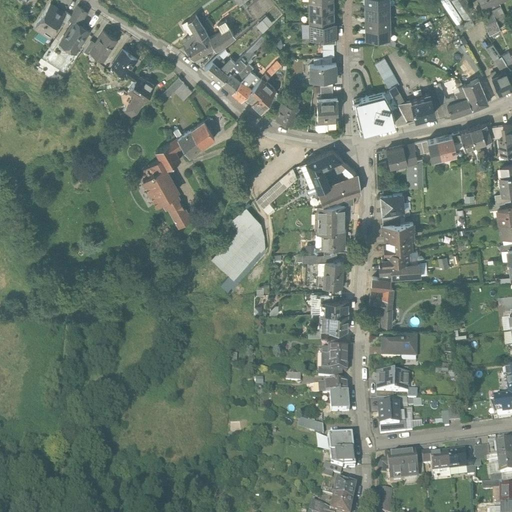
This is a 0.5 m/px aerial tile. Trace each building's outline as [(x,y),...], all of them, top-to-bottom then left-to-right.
[(64,9),(50,0),(48,0),(34,21),(49,31),(58,18),(64,10),(64,9)] [(332,0),(308,1),(308,12),(332,11),(332,0)] [(476,16),(465,0),(439,0),(461,32),(480,23),(476,16)] [(478,0),(482,9),(504,0),(478,0)] [(70,11),(68,14),(73,18),(73,17),(78,20),(86,9),(76,2),(70,11)] [(388,6),(364,7),(365,17),(389,17),(388,6)] [(495,8),(494,6),(482,11),(484,16),(482,16),(485,26),(489,33),(491,32),(497,29),(509,23),(500,6),(495,8)] [(64,10),(58,18),(62,22),(68,14),(70,11),(65,8),(64,9),(64,10)] [(332,11),(308,12),(309,23),(332,22),(333,22),(332,11)] [(195,13),(186,18),(181,21),(184,26),(186,25),(190,32),(182,38),(185,43),(197,36),(197,37),(206,31),(203,25),(203,26),(199,19),(195,13)] [(264,14),(254,24),(261,32),(272,23),(264,14)] [(73,18),(70,22),(69,22),(68,23),(68,25),(59,37),(74,47),(79,39),(81,38),(83,35),(83,34),(88,27),(78,20),(73,17),(73,18)] [(389,17),(365,17),(365,28),(389,28),(389,17)] [(216,23),(220,29),(208,36),(213,46),(214,48),(229,39),(235,34),(224,18),(216,23)] [(332,22),(309,23),(309,38),(324,38),(335,37),(335,22),(333,22),(332,22)] [(94,40),(88,47),(89,48),(101,56),(115,36),(102,27),(94,40)] [(389,28),(365,28),(365,40),(376,39),(388,39),(389,39),(389,28)] [(206,31),(197,37),(205,50),(213,46),(208,36),(206,31)] [(234,61),(231,64),(225,70),(228,72),(221,81),(231,90),(246,72),(247,72),(250,69),(252,67),(248,63),(251,60),(249,58),(254,53),(252,51),(258,45),(258,44),(264,38),(262,35),(234,61)] [(89,36),(82,46),(87,50),(89,48),(88,47),(94,40),(89,36)] [(197,37),(197,36),(185,43),(183,45),(196,60),(202,55),(201,52),(205,50),(197,37)] [(511,73),(510,69),(505,63),(499,55),(492,43),(485,47),(494,61),(502,72),(496,75),(490,77),(498,93),(511,86),(511,73)] [(324,44),(322,44),(322,57),(334,57),(333,44),(324,44)] [(136,56),(121,46),(111,61),(113,62),(125,71),(126,71),(130,74),(133,69),(129,66),(136,56)] [(511,59),(508,51),(499,55),(505,63),(511,60),(511,59)] [(225,61),(217,53),(203,66),(221,81),(228,72),(225,70),(231,64),(234,61),(229,56),(225,61)] [(277,58),(261,75),(264,78),(274,69),(281,63),(277,58)] [(398,84),(384,59),(375,64),(389,90),(396,103),(403,102),(395,86),(398,84)] [(125,71),(113,62),(108,69),(122,78),(130,74),(126,71),(125,71)] [(313,64),(309,64),(309,73),(315,73),(316,79),(320,79),(332,79),(336,79),(336,63),(331,63),(313,64)] [(482,74),(476,63),(470,66),(477,76),(482,74)] [(153,82),(138,72),(137,72),(133,69),(130,74),(134,77),(127,87),(133,92),(142,97),(142,98),(153,82)] [(246,72),(231,90),(241,98),(244,94),(251,101),(258,93),(251,86),(259,77),(250,69),(247,72),(246,72)] [(177,75),(160,91),(165,96),(174,88),(182,80),(177,75)] [(264,78),(261,75),(259,77),(251,86),(258,93),(251,101),(261,110),(261,109),(271,93),(275,88),(264,78)] [(468,82),(462,85),(465,93),(467,98),(483,92),(478,79),(474,80),(468,82)] [(182,80),(174,88),(182,98),(191,89),(182,80)] [(332,85),(320,85),(320,97),(332,97),(332,85)] [(462,85),(456,87),(460,95),(465,93),(462,85)] [(441,86),(435,89),(440,104),(447,102),(441,86)] [(127,87),(120,87),(112,97),(124,105),(133,92),(127,87)] [(396,103),(389,90),(383,93),(390,106),(396,103)] [(133,92),(124,105),(130,110),(130,109),(134,108),(142,97),(133,92)] [(403,102),(396,103),(406,121),(434,114),(429,92),(424,93),(425,96),(403,102)] [(467,98),(466,98),(471,110),(487,103),(483,92),(467,98)] [(271,93),(261,109),(266,112),(276,97),(271,93)] [(383,93),(359,100),(360,106),(354,108),(359,127),(363,126),(366,128),(367,131),(395,124),(390,106),(383,93)] [(320,97),(317,97),(317,106),(316,106),(317,114),(315,114),(315,128),(317,130),(327,130),(327,127),(337,127),(336,97),(332,97),(320,97)] [(462,99),(460,100),(462,105),(458,107),(461,113),(471,110),(466,98),(462,99)] [(298,106),(282,99),(276,116),(292,122),(298,106)] [(451,103),(447,105),(451,117),(461,113),(458,107),(462,105),(460,100),(454,102),(451,103)] [(116,109),(111,111),(111,112),(115,118),(120,115),(116,109)] [(210,114),(203,117),(206,122),(213,119),(210,114)] [(206,122),(203,117),(190,126),(200,143),(213,134),(206,122)] [(217,123),(212,126),(216,133),(223,127),(222,125),(220,127),(217,123)] [(176,124),(172,126),(173,128),(177,134),(177,133),(181,131),(176,124)] [(485,124),(469,129),(474,145),(478,144),(490,140),(488,134),(485,124)] [(511,126),(511,124),(502,126),(504,137),(499,138),(502,154),(511,152),(511,126)] [(200,143),(190,126),(181,131),(177,133),(188,150),(200,143)] [(502,126),(491,127),(492,133),(493,139),(499,138),(504,137),(502,126)] [(173,128),(166,133),(169,138),(177,134),(173,128)] [(469,129),(458,133),(461,140),(464,149),(474,145),(469,129)] [(188,150),(177,133),(177,134),(169,138),(173,146),(177,144),(182,154),(188,150)] [(458,133),(451,135),(453,142),(461,140),(458,133)] [(453,142),(451,135),(436,139),(440,158),(456,154),(453,142)] [(173,146),(169,138),(155,146),(159,153),(166,163),(179,155),(173,146)] [(436,139),(427,141),(429,152),(431,160),(440,158),(436,139)] [(427,141),(421,142),(424,153),(429,152),(427,141)] [(421,142),(415,143),(418,155),(424,153),(421,142)] [(414,144),(402,147),(407,165),(416,162),(416,161),(415,152),(414,144)] [(478,146),(478,144),(474,145),(476,154),(477,159),(484,157),(483,151),(481,145),(478,146)] [(402,147),(386,150),(388,160),(396,158),(398,167),(406,165),(407,165),(402,147)] [(351,178),(329,184),(322,167),(341,159),(331,150),(300,163),(309,186),(315,184),(323,205),(340,199),(344,198),(353,196),(360,194),(359,184),(358,178),(354,171),(347,165),(345,167),(347,170),(351,178)] [(166,163),(159,153),(144,162),(148,170),(142,174),(155,198),(164,194),(175,188),(163,167),(166,163)] [(396,158),(388,160),(390,168),(398,167),(396,158)] [(407,165),(406,165),(408,188),(422,186),(422,160),(416,162),(407,165)] [(511,164),(500,166),(502,177),(499,177),(501,194),(509,193),(511,193),(511,164)] [(293,166),(256,195),(267,211),(274,208),(270,199),(298,176),(293,166)] [(309,186),(307,187),(313,205),(317,205),(323,205),(315,184),(309,186)] [(189,214),(175,188),(164,194),(178,220),(189,214)] [(509,193),(501,194),(493,195),(494,204),(504,202),(510,202),(509,193)] [(396,194),(390,195),(391,210),(398,210),(396,194)] [(390,195),(380,196),(382,215),(392,214),(391,210),(390,195)] [(344,198),(340,199),(341,205),(343,205),(353,205),(353,196),(344,198)] [(494,204),(489,205),(489,211),(497,210),(505,209),(504,202),(494,204)] [(251,211),(244,205),(232,216),(228,218),(236,226),(210,254),(228,272),(263,235),(259,220),(251,211)] [(323,205),(317,205),(317,232),(322,232),(343,233),(343,205),(341,205),(323,205)] [(511,207),(505,209),(497,210),(499,224),(500,224),(511,222),(511,207)] [(461,210),(453,211),(453,219),(462,218),(461,210)] [(382,215),(384,230),(403,229),(402,213),(392,214),(382,215)] [(511,222),(500,224),(502,238),(511,236),(511,222)] [(384,230),(384,246),(403,245),(403,229),(384,230)] [(343,233),(322,232),(322,247),(324,247),(336,248),(343,248),(343,233)] [(264,246),(263,235),(228,272),(221,281),(227,287),(231,282),(232,284),(237,278),(235,277),(264,246)] [(384,246),(385,262),(404,261),(403,245),(384,246)] [(324,254),(301,254),(301,261),(318,262),(324,262),(332,262),(333,260),(336,260),(336,254),(335,254),(324,254)] [(446,258),(437,260),(439,270),(448,268),(446,258)] [(332,262),(324,262),(323,275),(323,276),(325,277),(324,287),(328,287),(341,288),(343,263),(332,262)] [(418,263),(391,265),(391,277),(405,276),(405,277),(419,276),(418,263)] [(323,275),(317,275),(317,286),(324,287),(325,277),(323,276),(323,275)] [(390,281),(372,278),(371,288),(383,289),(383,288),(390,288),(390,286),(394,287),(395,282),(390,281)] [(268,283),(262,282),(262,285),(257,285),(255,287),(255,293),(268,293),(268,283)] [(390,288),(383,288),(383,289),(381,308),(382,317),(382,325),(390,325),(390,314),(391,310),(390,310),(392,288),(390,288)] [(375,293),(370,292),(368,306),(378,308),(379,299),(375,298),(375,293)] [(332,299),(322,299),(322,314),(347,314),(347,300),(332,299)] [(511,299),(498,301),(499,306),(504,306),(505,314),(511,314),(511,313),(511,299)] [(322,314),(319,314),(319,329),(320,329),(325,330),(325,331),(346,331),(347,314),(322,314)] [(346,340),(338,340),(338,337),(331,337),(331,340),(328,340),(328,357),(329,357),(346,357),(346,340)] [(415,337),(382,337),(382,357),(415,356),(415,337)] [(346,357),(329,357),(329,371),(346,371),(346,357)] [(408,374),(385,374),(385,377),(377,377),(376,392),(407,392),(408,374)] [(345,382),(324,383),(325,395),(329,395),(346,394),(345,382)] [(346,394),(329,395),(329,400),(330,413),(348,412),(347,394),(346,394)] [(511,397),(496,400),(498,415),(511,413),(511,397)] [(397,405),(379,407),(380,427),(398,425),(397,405)] [(459,407),(447,409),(449,422),(461,420),(459,407)] [(322,426),(303,423),(301,431),(322,435),(322,426)] [(352,453),(351,437),(328,440),(330,455),(352,453)] [(511,441),(497,443),(497,445),(489,446),(491,456),(498,455),(498,459),(511,457),(511,441)] [(489,446),(477,447),(479,461),(488,460),(488,456),(491,456),(489,446)] [(465,449),(447,452),(449,470),(467,467),(468,467),(467,459),(465,449)] [(430,452),(421,453),(422,464),(431,463),(430,454),(430,452)] [(447,452),(430,454),(431,463),(433,472),(449,470),(447,452)] [(354,468),(352,453),(330,455),(331,470),(354,468)] [(414,454),(387,457),(390,481),(403,479),(403,477),(416,475),(417,475),(416,467),(414,454)] [(511,457),(498,459),(499,466),(494,467),(495,474),(500,474),(500,475),(502,475),(511,473),(511,457)] [(474,458),(467,459),(468,467),(467,467),(468,470),(475,469),(475,462),(474,458)] [(423,466),(416,467),(417,475),(416,475),(417,482),(425,481),(423,466)] [(495,474),(486,475),(486,478),(483,478),(483,483),(503,482),(502,475),(500,475),(500,474),(495,474)] [(342,483),(336,482),(333,497),(352,501),(355,486),(352,485),(353,484),(351,484),(351,483),(346,482),(346,483),(342,482),(342,483)] [(391,490),(379,488),(376,509),(386,511),(389,511),(391,505),(389,505),(391,490)] [(511,488),(504,489),(501,489),(501,505),(511,504),(511,488)] [(349,511),(352,501),(333,497),(329,511),(349,511)] [(322,511),(324,507),(310,503),(308,511),(309,511),(322,511)]
